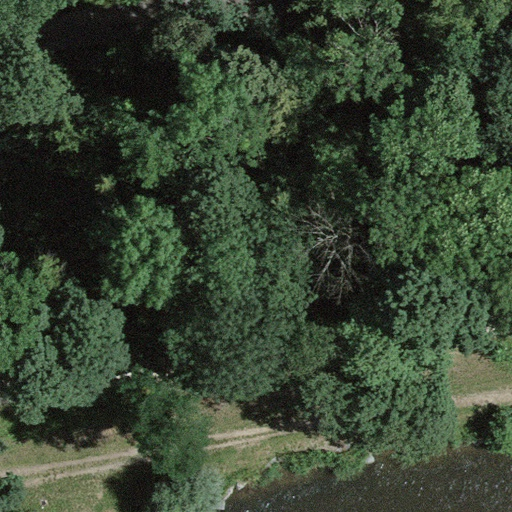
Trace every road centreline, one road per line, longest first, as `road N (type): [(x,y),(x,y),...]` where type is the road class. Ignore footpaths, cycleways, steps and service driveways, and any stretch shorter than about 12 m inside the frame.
road 1 (track): [(0,398),(511,318)]
road 2 (track): [(0,37),(237,0)]
